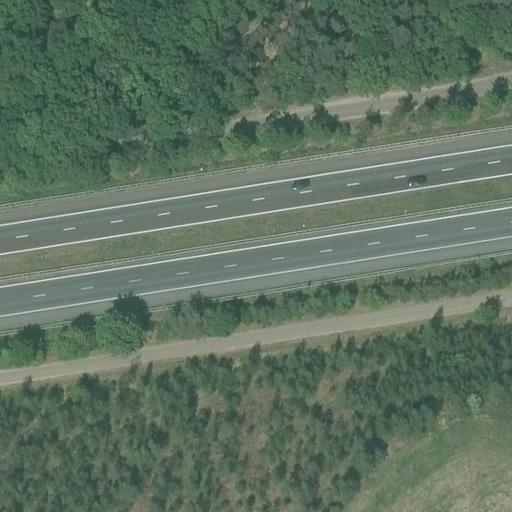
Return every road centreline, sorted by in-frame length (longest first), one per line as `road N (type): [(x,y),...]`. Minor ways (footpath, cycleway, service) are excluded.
road 1 (unclassified): [(511,81),(0,166)]
road 2 (motorway): [(511,160),(0,240)]
road 3 (unclassified): [(0,377),(511,297)]
road 4 (motorway): [(0,302),(511,222)]
